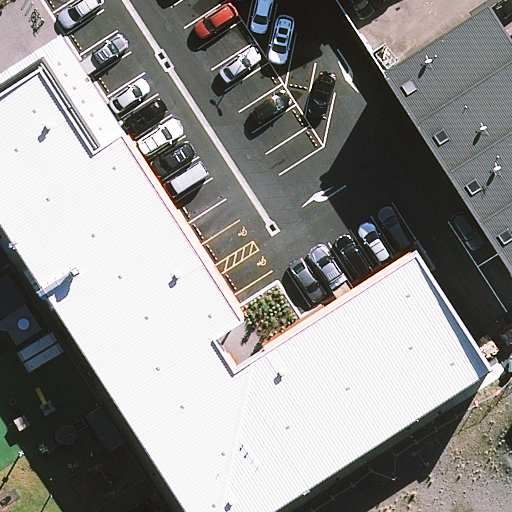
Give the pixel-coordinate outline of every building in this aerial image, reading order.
[(511,64),(511,22),(498,2),(393,69),(426,120),(511,64)] [(511,136),(511,64),(426,120),(458,171),(511,136)] [(0,217),(189,511),(267,511),(490,368),(417,251),(235,368),(216,337),(245,318),(239,309),(124,131),(96,149),(43,65),(0,93),(0,217)] [(511,208),(511,136),(458,171),(491,221),(511,208)] [(511,208),(491,221),(511,253),(511,208)] [(112,413),(88,428),(107,460),(131,445),(112,413)]
